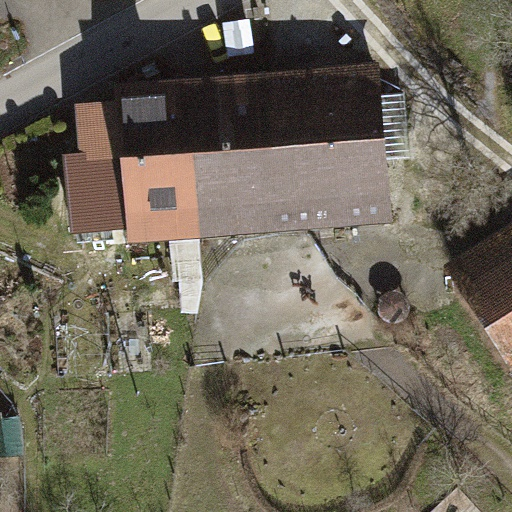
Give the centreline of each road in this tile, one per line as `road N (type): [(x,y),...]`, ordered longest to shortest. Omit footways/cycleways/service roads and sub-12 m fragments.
road 1 (track): [(344,0),(413,75),(511,161)]
road 2 (unclassified): [(200,0),(0,104)]
